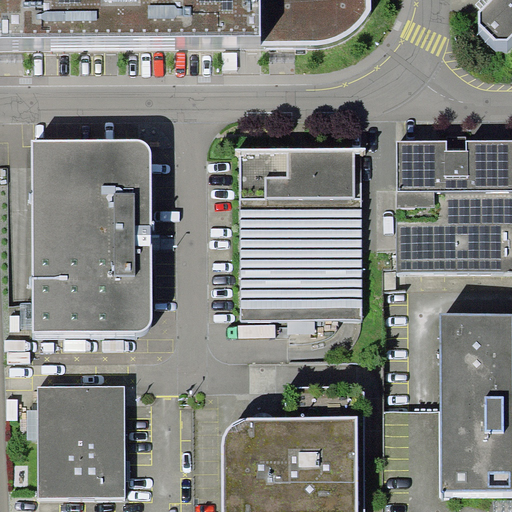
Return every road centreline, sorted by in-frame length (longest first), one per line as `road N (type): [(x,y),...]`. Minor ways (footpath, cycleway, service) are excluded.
road 1 (residential): [(183,104),(186,378)]
road 2 (residential): [(183,104),(339,103),(397,71)]
road 3 (residential): [(0,102),(183,104)]
road 4 (residential): [(397,71),(447,104),(511,105)]
